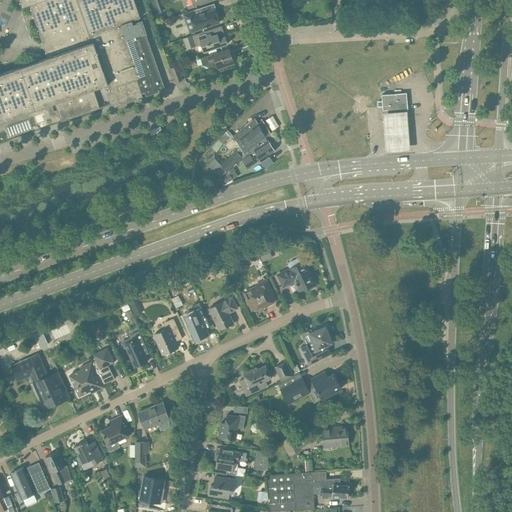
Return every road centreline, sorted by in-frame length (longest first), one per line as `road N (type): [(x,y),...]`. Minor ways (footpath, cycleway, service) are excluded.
road 1 (secondary): [(0,305),(222,224),(322,200)]
road 2 (secondary): [(312,171),(0,276)]
road 3 (secondary): [(475,511),(497,189)]
road 4 (secondary): [(458,191),(450,417),(457,511)]
road 5 (residential): [(278,71),(0,161)]
road 6 (residential): [(0,457),(199,360)]
road 7 (unclassified): [(376,511),(350,298)]
road 8 (residential): [(453,0),(447,24),(432,30),(270,42)]
road 9 (residential): [(199,360),(350,298)]
road 10 (tertiary): [(472,0),(462,158)]
road 11 (tertiary): [(498,156),(509,0)]
road 12 (residential): [(178,511),(199,360)]
road 13 (secondary): [(462,158),(312,171)]
road 14 (secondary): [(322,200),(458,191)]
